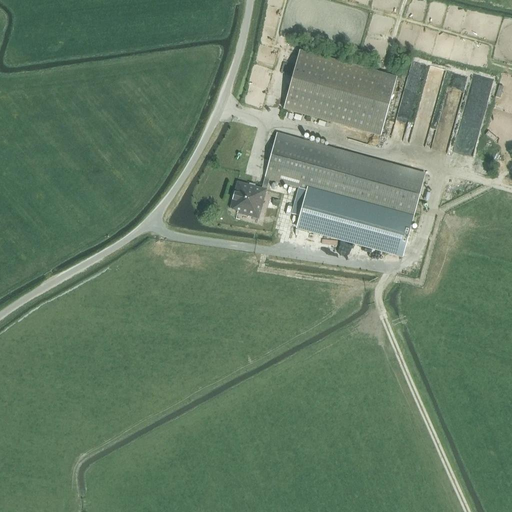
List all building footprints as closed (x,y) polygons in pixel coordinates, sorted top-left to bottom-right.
[(283,110),(380,136),(396,78),(299,51),(283,110)] [(424,65),(412,62),(389,143),(401,147),(424,65)] [(445,70),(431,66),(409,145),(424,148),(445,70)] [(469,77),(452,73),(431,150),(447,155),(469,77)] [(493,80),(475,75),(455,151),(472,156),(493,80)] [(237,183),(230,210),(237,212),(237,214),(258,219),(269,181),(298,189),(291,215),(299,217),(296,227),(403,256),(413,218),(425,175),(276,135),(261,189),(237,183)]
